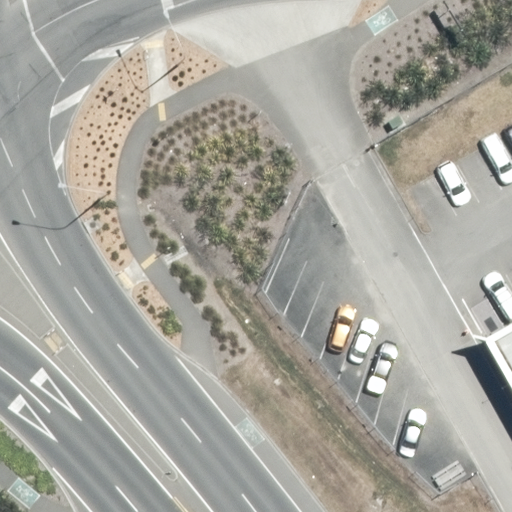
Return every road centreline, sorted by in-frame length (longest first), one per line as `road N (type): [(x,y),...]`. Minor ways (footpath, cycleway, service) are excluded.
road 1 (secondary): [(0,160),(90,310),(207,453),(225,511)]
road 2 (secondary): [(142,511),(0,368)]
road 3 (tertiary): [(125,0),(37,33),(0,64)]
